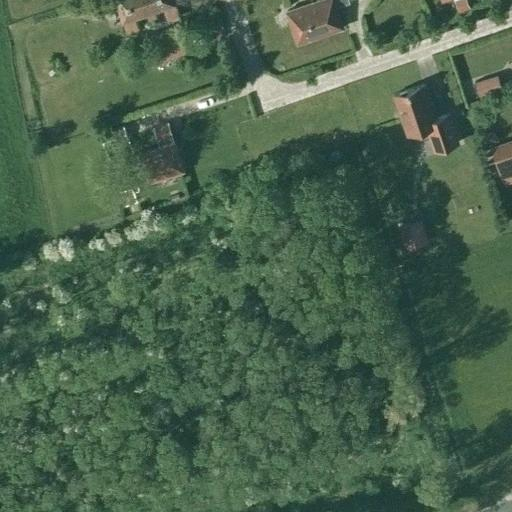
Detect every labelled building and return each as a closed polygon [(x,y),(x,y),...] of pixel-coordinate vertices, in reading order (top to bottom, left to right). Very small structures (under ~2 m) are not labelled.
[(174,4),(173,0),(114,0),(125,31),(137,26),(134,16),(145,13),(148,20),(156,18),(153,10),(164,7),(167,14),(176,11),(174,4)] [(315,0),(286,10),(293,30),(292,31),(296,43),(308,39),(308,38),(342,26),(335,6),(349,1),(348,0),(315,0)] [(185,51),(176,25),(150,34),(153,43),(143,47),(149,64),(185,51)] [(473,82),(478,95),(501,87),(497,74),(473,82)] [(434,149),(458,141),(448,113),(435,117),(424,83),(393,93),(407,133),(426,126),(434,149)] [(127,140),(122,123),(98,130),(104,147),(127,140)] [(139,154),(148,182),(182,171),(173,143),(170,135),(166,123),(152,128),(159,147),(139,154)] [(511,137),(490,144),(503,182),(511,178),(511,137)] [(138,200),(133,185),(121,189),(125,204),(138,200)] [(408,221),(396,225),(404,248),(416,244),(408,221)]
